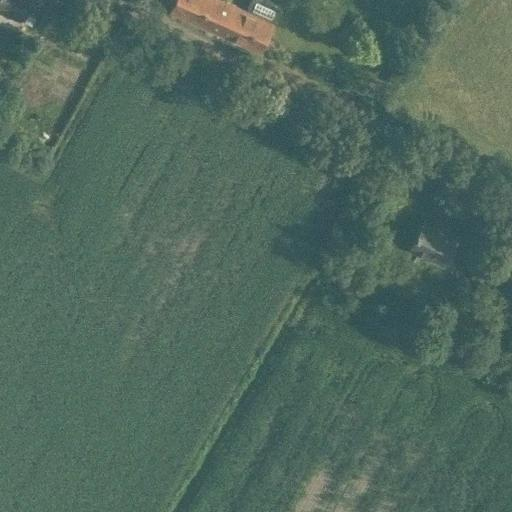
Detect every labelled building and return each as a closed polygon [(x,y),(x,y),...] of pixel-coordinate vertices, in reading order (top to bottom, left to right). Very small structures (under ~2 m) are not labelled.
[(0,0),(0,10),(19,20),(28,0),(0,0)] [(33,0),(33,9),(48,11),(48,0),(33,0)] [(158,0),(157,4),(260,51),(269,33),(280,6),(266,0),(251,0),(247,8),(229,0),(158,0)] [(366,200),(386,212),(416,162),(396,151),(390,160),(389,159),(387,161),(389,161),(366,200)] [(423,218),(409,246),(445,264),(459,235),(423,218)]
